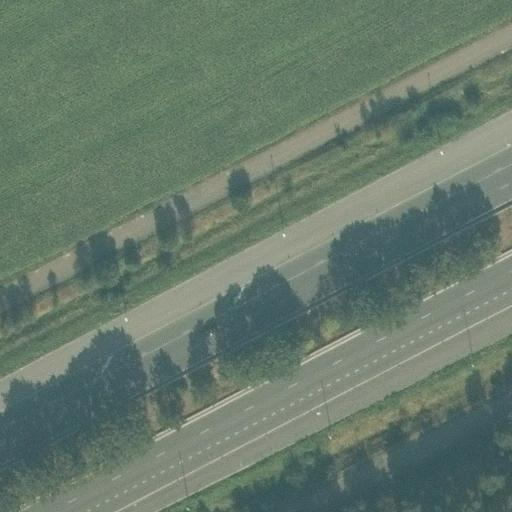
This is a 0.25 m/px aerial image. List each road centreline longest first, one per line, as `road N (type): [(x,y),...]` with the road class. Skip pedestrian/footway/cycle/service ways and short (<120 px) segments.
road 1 (unclassified): [(511,32),(0,304)]
road 2 (motorway): [(511,174),(0,443)]
road 3 (motorway): [(52,511),(511,269)]
